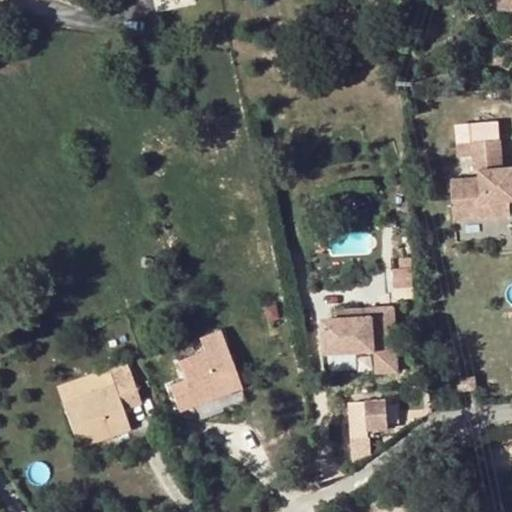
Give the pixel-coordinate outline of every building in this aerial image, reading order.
[(511,0),(495,0),(492,11),(511,17),(511,0)] [(480,185),(450,188),(453,219),(483,217),(483,224),(510,222),(508,208),(511,207),(511,174),(502,176),(499,146),(471,148),(474,180),(480,179),(480,185)] [(483,217),(453,219),(454,226),(483,224),(483,217)] [(345,225),(332,227),(337,249),(350,247),(345,225)] [(339,320),(323,320),(325,354),(375,351),(376,365),(398,364),(395,307),(373,309),(373,318),(339,320)] [(373,309),(339,310),(339,320),(373,318),(373,309)] [(200,377),(187,381),(173,386),(181,410),(242,386),(235,362),(218,369),(206,336),(188,343),(200,377)] [(166,367),(173,386),(187,381),(181,362),(166,367)] [(115,387),(95,394),(106,410),(120,432),(130,429),(125,412),(120,398),(137,390),(127,364),(110,370),(115,387)] [(398,364),(376,365),(377,374),(399,372),(398,364)] [(460,375),(461,390),(479,389),(478,374),(460,375)] [(142,405),(137,390),(120,398),(125,412),(142,405)] [(79,447),(120,432),(106,410),(95,394),(65,405),(79,447)] [(387,401),(351,403),(353,440),(381,438),(381,430),(389,429),(387,401)] [(401,401),(387,401),(389,429),(402,428),(401,401)]
